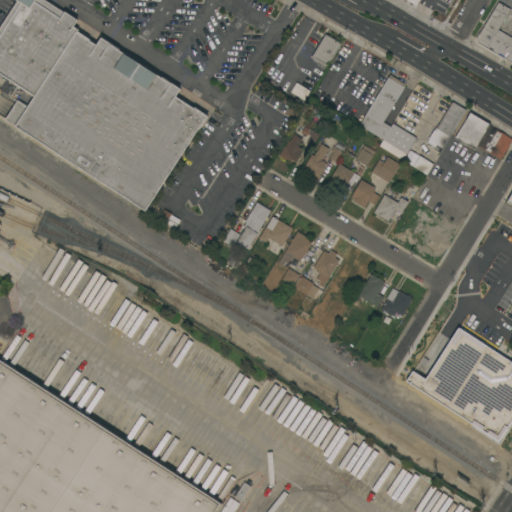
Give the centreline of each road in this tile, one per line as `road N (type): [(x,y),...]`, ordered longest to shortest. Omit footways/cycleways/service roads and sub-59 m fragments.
road 1 (residential): [(511,168),(389,373)]
road 2 (residential): [(268,181),(441,287)]
road 3 (primary): [(511,84),(365,0)]
